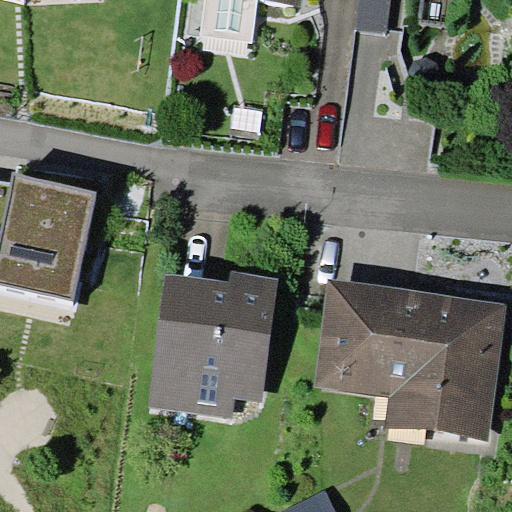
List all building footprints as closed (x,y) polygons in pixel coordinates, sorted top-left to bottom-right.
[(204,0),(200,36),(252,43),(257,0),(269,0),(302,4),(302,0),(204,0)] [(358,0),(355,31),(386,35),(390,0),(358,0)] [(98,191),(14,171),(0,232),(0,283),(72,300),(98,191)] [(228,281),(164,273),(147,407),(232,418),(235,397),(261,400),(276,276),(229,270),(228,281)] [(506,302),(328,279),(314,386),(388,395),(384,426),(488,440),(506,302)] [(335,511),(325,491),(282,511),(335,511)]
